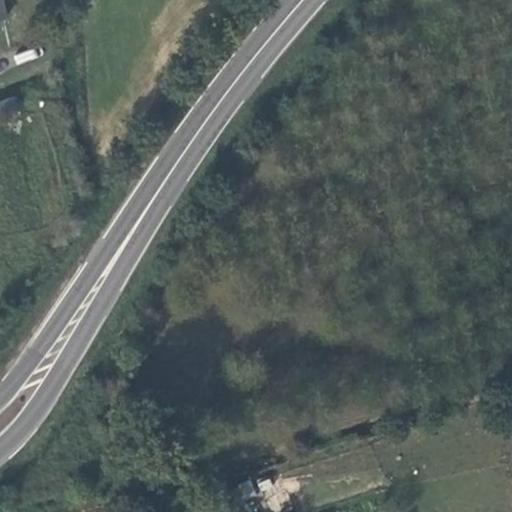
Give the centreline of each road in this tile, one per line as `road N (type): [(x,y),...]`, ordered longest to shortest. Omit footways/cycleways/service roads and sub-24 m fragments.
road 1 (tertiary): [(303,0),(200,127),(125,242)]
road 2 (tertiary): [(0,450),(33,415),(125,242)]
road 3 (tertiary): [(125,242),(0,396)]
